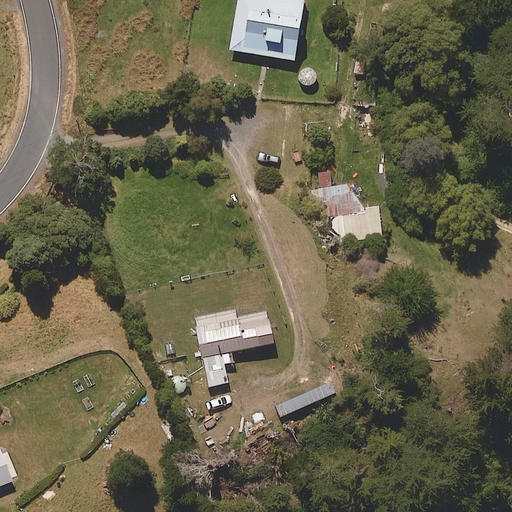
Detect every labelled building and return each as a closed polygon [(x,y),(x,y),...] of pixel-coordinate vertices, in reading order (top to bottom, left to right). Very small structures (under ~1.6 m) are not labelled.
[(301,0),(236,0),(228,49),(292,60),(301,0)] [(312,88),(317,73),(301,68),(296,83),(312,88)] [(380,235),(376,209),(326,217),(331,244),(380,235)] [(312,246),(303,218),(290,222),(299,251),(312,246)] [(270,342),(263,313),(194,329),(207,386),(226,382),(222,364),(231,362),(229,352),(270,342)] [(0,485),(14,480),(2,449),(0,449),(0,485)]
